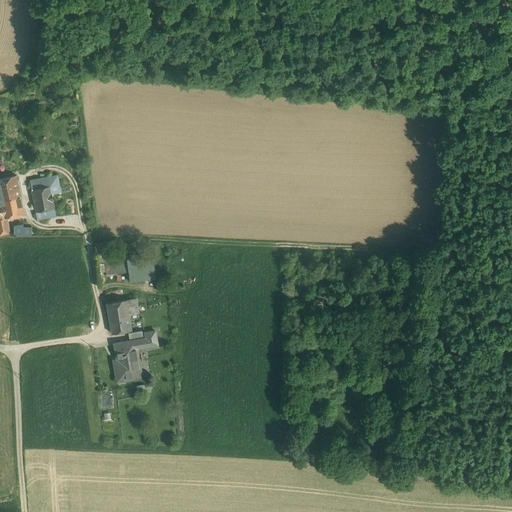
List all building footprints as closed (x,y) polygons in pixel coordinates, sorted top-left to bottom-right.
[(16,175),(0,178),(0,203),(1,207),(3,219),(6,218),(24,214),(16,175)] [(58,176),(30,181),(37,220),(56,217),(53,201),(52,194),(61,193),(58,176)] [(1,207),(0,206),(0,235),(9,234),(6,218),(3,219),(1,207)] [(23,224),(14,226),(14,235),(32,236),(32,227),(23,227),(23,224)] [(96,242),(98,263),(104,262),(108,261),(106,242),(96,242)] [(126,261),(121,262),(122,264),(116,265),(117,273),(128,271),(129,282),(157,278),(155,257),(141,259),(126,261)] [(116,261),(104,263),(105,274),(117,273),(116,265),(116,261)] [(136,297),(126,299),(129,314),(139,313),(136,297)] [(129,314),(126,299),(106,303),(112,333),(132,330),(129,314)] [(142,330),(128,333),(130,341),(143,338),(144,338),(142,330)] [(130,341),(114,343),(118,363),(114,364),(117,378),(141,374),(137,348),(158,345),(155,331),(145,332),(146,338),(144,338),(143,338),(130,341)] [(137,386),(139,395),(153,392),(151,384),(137,386)]
